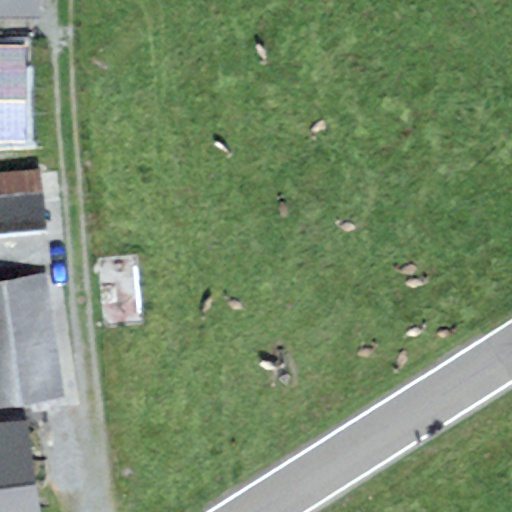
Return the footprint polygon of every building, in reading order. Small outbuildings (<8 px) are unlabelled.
[(0,0),(0,25),(40,25),(39,0),(0,0)] [(0,152),(30,153),(31,74),(0,74),(0,152)] [(0,212),(0,279),(48,276),(43,209),(0,212)] [(45,294),(0,300),(0,413),(62,404),(45,294)] [(35,511),(23,437),(0,440),(0,511),(35,511)]
